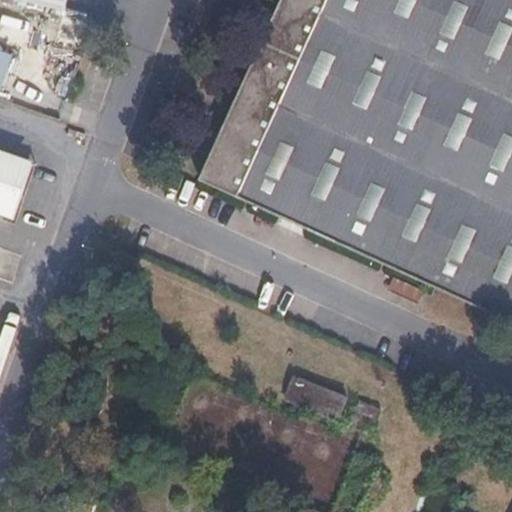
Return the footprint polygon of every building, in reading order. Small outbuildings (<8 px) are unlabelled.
[(25,0),(36,3),(65,10),(67,0),(25,0)] [(511,0),(279,0),(274,11),(251,64),(234,100),(215,144),(197,182),(209,187),(274,218),(361,257),(430,289),(480,311),(511,326),(511,0)] [(9,59),(0,55),(0,83),(6,64),(9,59)] [(0,214),(7,218),(28,160),(6,153),(0,150),(0,214)] [(297,375),(289,396),(332,413),(340,392),(297,375)]
